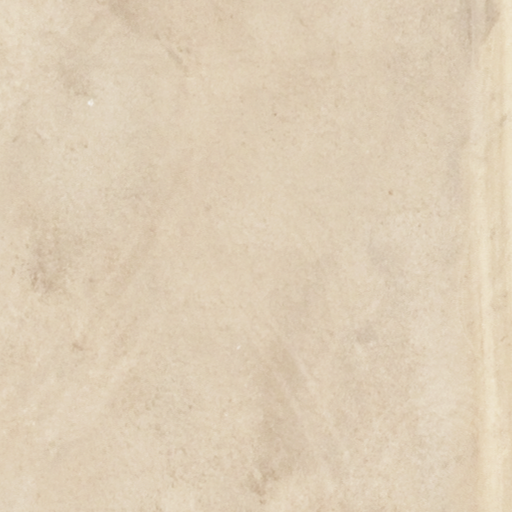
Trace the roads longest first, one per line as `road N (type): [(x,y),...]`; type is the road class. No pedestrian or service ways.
road 1 (residential): [(135,93),(511,86)]
road 2 (residential): [(135,93),(139,464)]
road 3 (residential): [(0,95),(135,93)]
